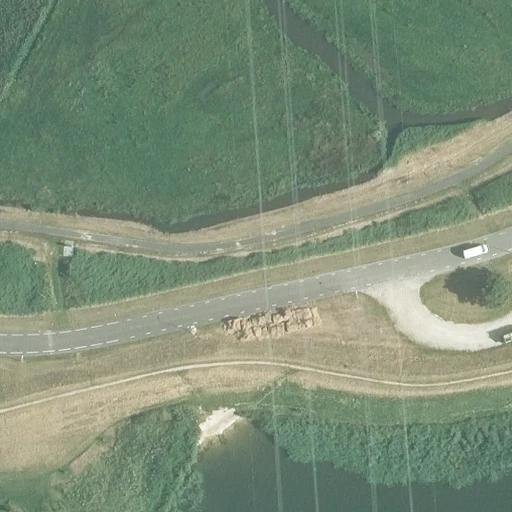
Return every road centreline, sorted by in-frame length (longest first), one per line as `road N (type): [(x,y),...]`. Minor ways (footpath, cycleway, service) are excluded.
road 1 (unclassified): [(511,239),(132,329),(0,345)]
road 2 (track): [(49,234),(51,179),(165,80),(223,0)]
